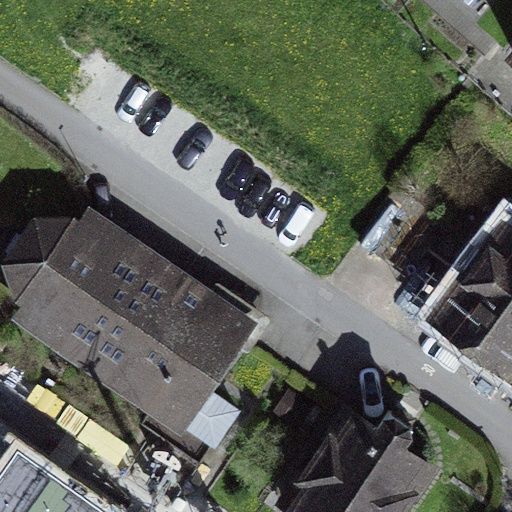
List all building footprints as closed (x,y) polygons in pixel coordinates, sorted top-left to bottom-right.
[(408,169),(358,238),(407,275),(459,208),(408,169)] [(257,313),(88,197),(80,209),(74,204),(34,205),(2,252),(15,289),(23,294),(12,310),(181,425),(257,313)] [(511,212),(502,206),(432,308),(511,365),(511,212)] [(0,511),(130,511),(139,494),(83,456),(89,446),(0,384),(0,511)] [(302,472),(285,497),(306,511),(401,511),(441,457),(404,429),(411,419),(410,408),(394,398),(384,400),(377,410),(356,395),(335,425),(328,420),(295,466),(302,472)]
